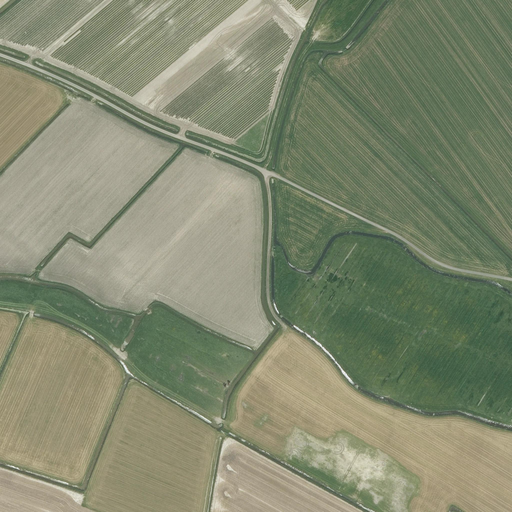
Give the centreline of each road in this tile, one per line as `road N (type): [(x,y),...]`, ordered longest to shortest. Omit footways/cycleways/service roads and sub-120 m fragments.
road 1 (unclassified): [(511,279),(437,262),(265,171),(0,54)]
road 2 (track): [(288,332),(268,296),(265,169),(296,67),(316,33)]
